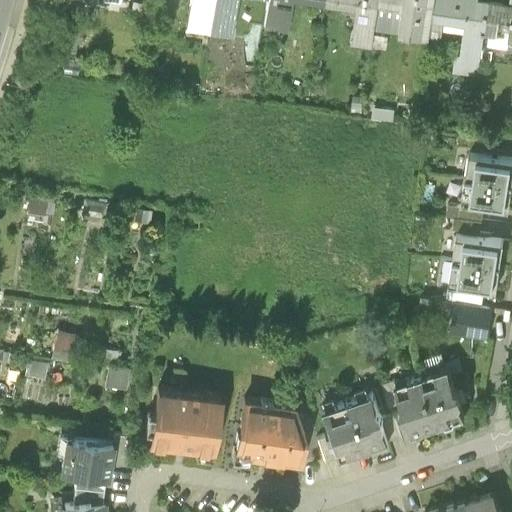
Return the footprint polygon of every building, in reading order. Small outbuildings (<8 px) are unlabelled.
[(212,2),(212,0),(190,0),(186,28),(207,31),(212,2)] [(267,0),(261,36),(277,39),(279,29),(288,31),(292,0),(309,0),(323,2),(323,0),(267,0)] [(378,0),(323,0),(323,2),(356,7),(350,43),(372,46),(375,28),(378,0)] [(433,0),(378,0),(375,28),(429,37),(429,35),(433,0)] [(433,0),(429,35),(441,37),(443,20),(465,23),(460,54),(455,53),(452,72),(477,75),(484,33),(488,0),(433,0)] [(511,1),(501,0),(488,0),(484,33),(508,37),(511,37),(511,1)] [(393,109),(373,107),(372,118),(393,121),(393,109)] [(510,121),(500,120),(499,135),(509,136),(510,121)] [(467,144),(492,148),(494,138),(459,132),(457,142),(467,144)] [(511,155),(471,149),(467,174),(511,181),(511,155)] [(511,207),(511,203),(511,181),(467,174),(463,200),(511,207)] [(447,214),(454,215),(482,219),(484,208),(448,203),(447,214)] [(457,228),(480,231),(482,219),(454,215),(452,227),(457,228)] [(480,231),(457,228),(453,257),(501,263),(505,234),(480,231)] [(498,290),(501,263),(453,257),(450,283),(498,290)] [(482,304),(484,292),(449,287),(447,299),(482,304)] [(495,308),(458,302),(452,335),(490,341),(495,308)] [(30,367),(50,370),(52,355),(32,352),(30,367)] [(109,357),(107,383),(130,384),(132,358),(109,357)] [(447,363),(419,373),(436,421),(464,412),(447,363)] [(436,421),(419,373),(394,381),(410,430),(436,421)] [(222,394),(155,381),(145,435),(212,447),(222,394)] [(371,388),(318,406),(327,432),(334,455),(388,437),(371,388)] [(292,404),(242,395),(232,452),(300,465),(305,434),(292,404)] [(113,437),(63,429),(58,462),(73,465),(103,470),(107,470),(113,437)] [(324,459),(334,455),(327,432),(315,436),(324,459)] [(71,476),(102,480),(103,470),(73,465),(71,476)] [(102,480),(71,476),(71,491),(90,490),(90,493),(100,492),(102,480)] [(469,498),(473,511),(503,511),(497,489),(469,498)] [(54,511),(106,511),(106,492),(100,492),(90,493),(90,490),(71,491),(53,493),(54,511)] [(473,511),(469,498),(426,511),(473,511)]
